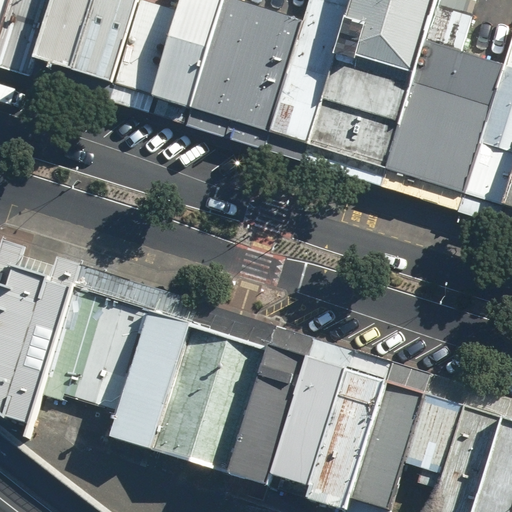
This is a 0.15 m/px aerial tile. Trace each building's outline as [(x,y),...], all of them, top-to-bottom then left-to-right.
[(9,0),(0,31),(0,46),(33,57),(50,0),(9,0)] [(0,0),(0,31),(9,0),(0,0)] [(50,0),(33,57),(69,68),(90,0),(50,0)] [(90,0),(69,68),(110,81),(136,0),(90,0)] [(141,0),(136,0),(110,81),(150,94),(176,11),(141,0)] [(179,0),(176,11),(150,94),(189,106),(222,0),(179,0)] [(239,0),(222,0),(189,106),(267,130),(302,20),(239,0)] [(308,0),(302,20),(267,130),(305,142),(350,0),(308,0)] [(350,0),(305,142),(384,167),(425,39),(437,0),(350,0)] [(437,0),(425,39),(384,167),(464,192),(505,64),(463,51),(478,0),(437,0)] [(511,40),(505,64),(464,192),(504,205),(511,179),(511,40)] [(36,392),(70,284),(78,262),(57,256),(55,264),(24,254),(26,247),(2,239),(0,245),(0,412),(3,415),(26,422),(36,392)] [(74,396),(106,295),(70,284),(36,392),(62,400),(64,393),(74,396)] [(149,309),(106,295),(74,396),(118,409),(149,309)] [(152,448),(191,322),(149,309),(118,409),(110,435),(152,448)] [(227,471),(266,345),(191,322),(152,448),(227,471)] [(269,473),(305,357),(266,345),(227,471),(266,483),(269,473)] [(308,485),(344,369),(305,357),(269,473),(308,485)] [(347,511),(387,382),(344,369),(308,485),(304,498),(347,511)] [(389,511),(405,463),(426,394),(387,382),(347,511),(350,511),(389,511)] [(438,490),(464,406),(426,394),(405,463),(422,468),(417,483),(438,490)] [(511,511),(511,420),(464,406),(438,490),(431,511),(511,511)]
